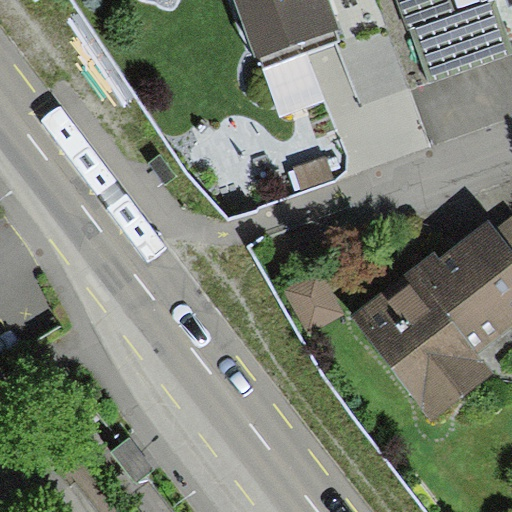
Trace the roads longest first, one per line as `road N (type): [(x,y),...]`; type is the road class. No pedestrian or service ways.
road 1 (primary): [(322,511),(0,91)]
road 2 (residential): [(511,148),(359,202)]
